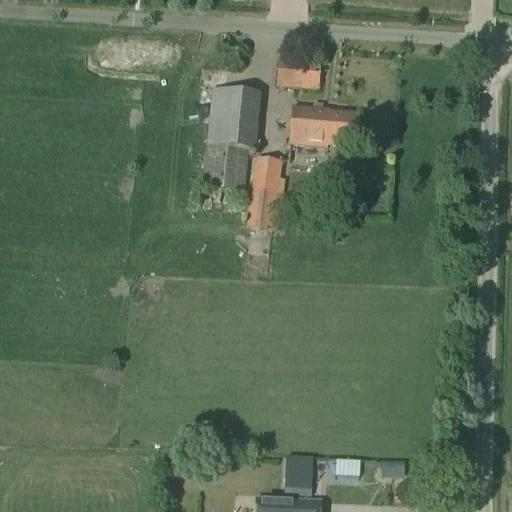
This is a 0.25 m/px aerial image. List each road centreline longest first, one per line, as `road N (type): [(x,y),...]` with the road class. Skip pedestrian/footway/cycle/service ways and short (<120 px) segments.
road 1 (unclassified): [(489,43),(0,12)]
road 2 (unclassified): [(483,511),(489,43)]
